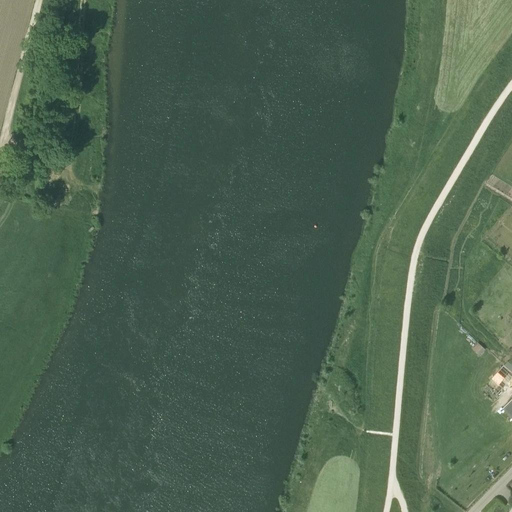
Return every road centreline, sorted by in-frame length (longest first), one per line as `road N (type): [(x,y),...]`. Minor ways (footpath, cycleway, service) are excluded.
road 1 (track): [(511,84),(416,244),(390,492),(403,511)]
road 2 (track): [(0,162),(42,0)]
